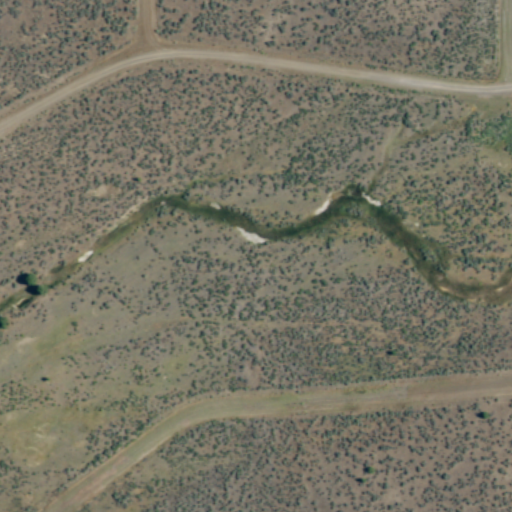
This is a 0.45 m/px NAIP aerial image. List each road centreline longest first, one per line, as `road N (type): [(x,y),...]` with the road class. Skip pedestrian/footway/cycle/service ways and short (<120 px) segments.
road 1 (residential): [(0,136),(107,76),(154,60),(511,92)]
road 2 (residential): [(511,392),(219,416),(178,432),(64,511)]
